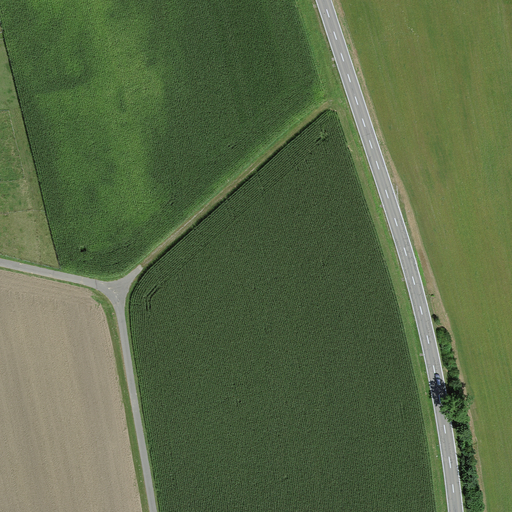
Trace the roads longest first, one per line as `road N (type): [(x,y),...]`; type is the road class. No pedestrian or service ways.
road 1 (secondary): [(323,0),(412,280),(455,511)]
road 2 (track): [(112,291),(313,114)]
road 3 (track): [(154,511),(112,291)]
